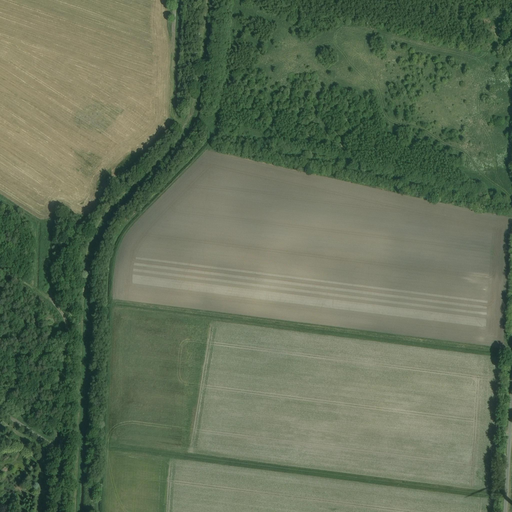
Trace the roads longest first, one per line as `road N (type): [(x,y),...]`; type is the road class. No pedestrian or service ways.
road 1 (unclassified): [(65,303),(59,450)]
road 2 (track): [(511,381),(503,511)]
road 3 (track): [(208,0),(186,124)]
